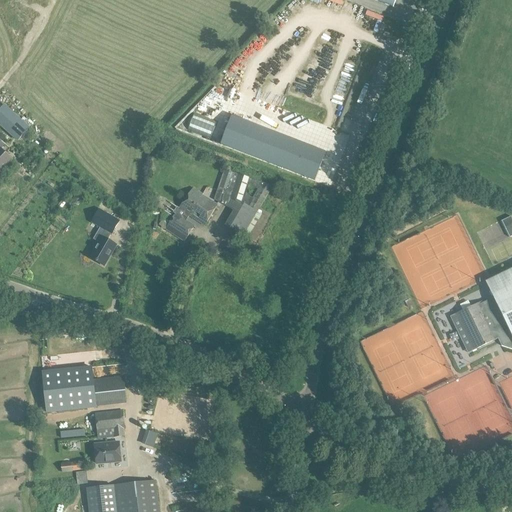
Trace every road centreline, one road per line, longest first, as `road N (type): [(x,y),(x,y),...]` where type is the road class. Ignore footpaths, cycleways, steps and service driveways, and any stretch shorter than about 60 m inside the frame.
road 1 (tertiary): [(304,415),(340,275),(448,0)]
road 2 (unclassified): [(304,415),(187,346),(65,304)]
road 3 (unclassified): [(511,490),(422,486),(304,415)]
road 4 (unknown): [(286,511),(138,463)]
